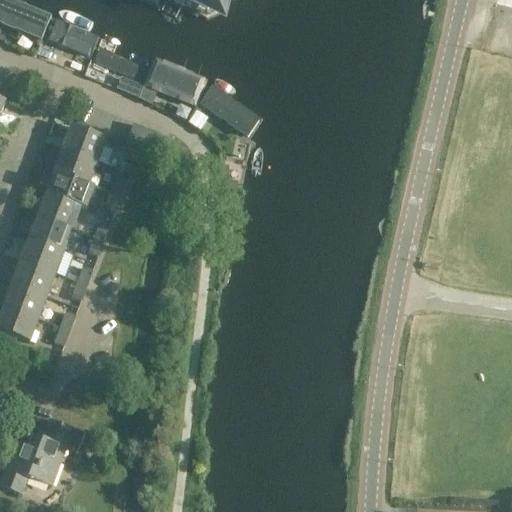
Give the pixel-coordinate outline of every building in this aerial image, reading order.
[(170,0),(206,20),(227,10),(229,0),(170,0)] [(0,4),(0,22),(46,41),(52,23),(0,4)] [(55,24),(45,49),(70,60),(72,54),(91,63),(100,43),(55,24)] [(99,52),(93,64),(141,87),(147,73),(99,52)] [(152,72),(147,87),(198,105),(203,88),(152,72)] [(213,88),(201,106),(249,141),(263,122),(213,88)] [(125,144),(136,149),(144,130),(133,126),(125,144)] [(61,150),(99,164),(107,141),(70,127),(61,150)] [(136,149),(147,154),(155,137),(155,135),(144,130),(136,149)] [(155,137),(147,154),(147,156),(158,161),(166,141),(155,137)] [(143,155),(128,149),(125,158),(139,164),(143,155)] [(53,173),(90,187),(99,164),(61,150),(53,173)] [(44,195),(82,209),(90,187),(53,173),(44,195)] [(110,194),(120,198),(126,183),(115,179),(110,194)] [(120,198),(110,194),(104,209),(114,213),(120,198)] [(36,218),(73,232),(82,209),(44,195),(36,218)] [(28,240),(65,254),(73,232),(36,218),(28,240)] [(94,239),(103,243),(109,228),(99,224),(94,239)] [(103,243),(94,239),(88,255),(97,258),(103,243)] [(65,254),(28,240),(19,262),(56,276),(65,254)] [(56,276),(19,262),(11,285),(48,299),(56,276)] [(77,284),(86,288),(92,273),(83,269),(77,284)] [(86,288),(77,284),(71,300),(80,303),(86,288)] [(11,285),(2,307),(39,321),(48,299),(11,285)] [(39,321),(2,307),(0,312),(0,332),(31,345),(39,321)] [(65,314),(60,329),(59,329),(69,333),(75,317),(65,314)] [(54,345),(63,348),(69,333),(59,329),(54,345)] [(38,412),(32,432),(42,435),(48,415),(38,412)] [(76,452),(83,434),(50,421),(42,439),(32,436),(28,448),(17,444),(0,487),(21,496),(27,479),(51,488),(66,449),(76,452)]
